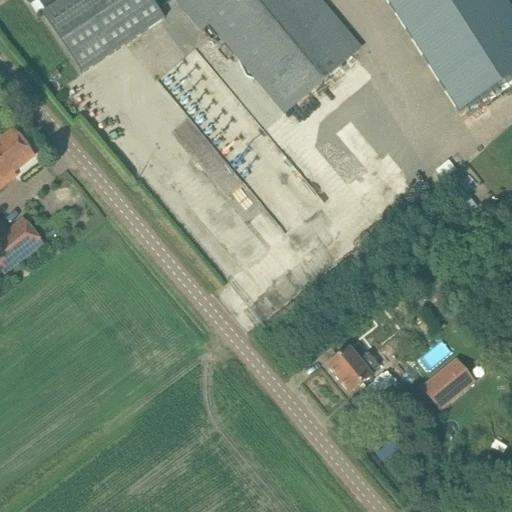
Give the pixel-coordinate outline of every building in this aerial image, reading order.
[(33,0),(35,3),(38,1),(45,11),(60,0),(33,0)] [(60,0),(45,11),(42,13),(82,73),(162,20),(156,11),(148,0),(60,0)] [(173,0),(184,13),(199,30),(207,23),(284,114),(360,49),(319,0),(173,0)] [(387,0),(456,105),(511,69),(511,9),(506,0),(387,0)] [(0,188),(14,177),(11,173),(32,157),(13,132),(2,141),(1,139),(0,139),(0,188)] [(454,180),(445,187),(467,215),(476,207),(454,180)] [(0,224),(0,272),(3,275),(41,245),(23,222),(7,234),(0,224)] [(432,306),(460,283),(458,282),(467,275),(458,264),(422,292),(432,306)] [(370,347),(418,326),(405,299),(358,320),(370,347)] [(349,349),(327,367),(349,395),(372,377),(370,375),(379,367),(369,354),(371,353),(361,339),(349,349)] [(457,362),(423,388),(441,411),(448,406),(474,386),(459,365),(457,362)]
